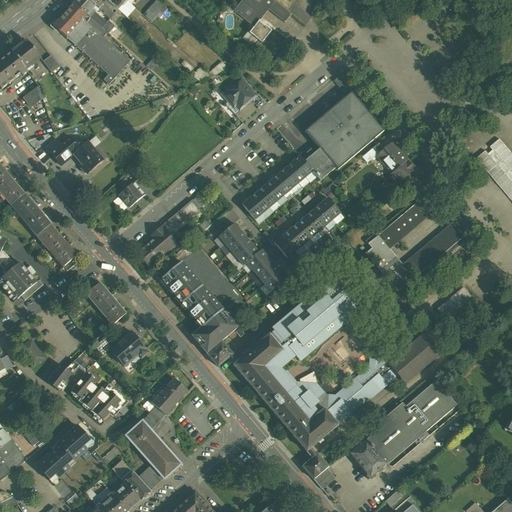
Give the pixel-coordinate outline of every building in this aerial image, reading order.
[(95,6),(88,0),(76,0),(73,4),(87,15),(87,16),(90,12),(95,6)] [(114,0),(106,0),(118,10),(122,6),(114,0)] [(259,21),(268,10),(284,23),(291,15),(272,0),(242,0),(233,12),(254,28),(259,21)] [(167,10),(156,1),(152,6),(162,15),(167,10)] [(101,4),(100,5),(98,3),(95,6),(99,10),(110,20),(114,15),(101,4)] [(73,4),(53,27),(66,39),(87,15),(73,4)] [(94,13),(93,14),(90,12),(87,16),(102,29),(106,24),(95,14),(94,13)] [(87,16),(87,15),(66,39),(108,76),(103,81),(109,85),(130,62),(103,38),(107,33),(102,29),(87,16)] [(125,19),(118,27),(122,30),(128,23),(125,19)] [(106,24),(102,29),(107,33),(110,30),(113,26),(108,21),(106,24)] [(259,21),(254,28),(249,34),(261,44),(272,31),(259,21)] [(128,23),(122,30),(127,34),(133,27),(128,23)] [(26,41),(11,53),(25,71),(40,59),(26,41)] [(35,45),(43,60),(50,56),(41,41),(35,45)] [(11,53),(0,61),(0,89),(1,90),(21,75),(22,77),(27,73),(25,71),(11,53)] [(59,67),(50,56),(42,62),(51,73),(59,67)] [(222,62),(208,74),(210,77),(211,78),(224,72),(228,70),(222,62)] [(207,74),(198,78),(196,74),(192,76),(199,82),(210,77),(208,74),(207,74)] [(353,88),(342,74),(333,82),(344,95),(353,88)] [(233,86),(231,84),(226,89),(227,90),(222,95),(228,103),(230,101),(239,111),(254,98),(245,88),(247,87),(241,79),(233,86)] [(38,87),(23,99),(31,108),(42,99),(38,87)] [(351,93),(304,132),(319,149),(304,162),(313,172),(320,181),(335,168),(337,171),(383,132),(351,93)] [(249,105),(236,116),(241,123),(254,111),(249,105)] [(103,162),(87,143),(79,150),(69,138),(61,145),(57,140),(46,149),(60,166),(72,157),(82,168),(80,170),(84,174),(86,173),(87,174),(103,162)] [(511,156),(499,141),(490,148),(492,151),(488,155),(486,152),(477,160),(511,201),(511,156)] [(384,150),(377,155),(392,173),(407,161),(392,143),(384,150)] [(378,144),(362,158),(367,164),(377,155),(384,150),(378,144)] [(304,162),(300,157),(292,163),(305,178),(313,172),(304,162)] [(392,173),(388,177),(396,186),(409,175),(415,170),(415,169),(408,160),(392,173)] [(305,178),(292,163),(285,169),(298,184),(305,178)] [(418,166),(415,169),(415,170),(409,175),(413,179),(422,171),(418,166)] [(298,184),(285,169),(278,175),(291,190),(298,184)] [(12,181),(5,172),(0,176),(0,193),(11,206),(24,195),(17,186),(17,187),(12,181)] [(291,190),(278,175),(271,181),(284,196),(291,190)] [(284,196),(271,181),(264,187),(276,202),(284,196)] [(134,183),(118,196),(129,209),(145,195),(141,191),(142,191),(138,186),(137,187),(134,183)] [(276,202),(264,187),(256,193),(269,208),(276,202)] [(269,208),(256,193),(249,199),(262,214),(269,208)] [(50,226),(40,213),(39,213),(34,208),(35,207),(24,195),(11,206),(37,237),(50,226)] [(262,214),(249,199),(242,206),(255,221),(262,214)] [(340,214),(327,199),(320,205),(332,221),(340,214)] [(192,201),(183,209),(192,219),(201,211),(192,201)] [(399,295),(466,240),(457,229),(402,273),(382,248),(426,212),(417,201),(360,247),(399,295)] [(332,221),(320,205),(312,212),(325,227),(332,221)] [(183,209),(162,227),(164,229),(171,237),(192,219),(183,209)] [(325,227),(312,212),(304,218),(317,233),(325,227)] [(317,233),(304,218),(297,224),(310,240),(317,233)] [(310,240),(297,224),(289,231),(302,246),(310,240)] [(225,245),(240,232),(234,225),(219,238),(225,245)] [(62,240),(50,226),(37,237),(36,237),(48,252),(62,240)] [(154,239),(137,253),(149,268),(167,253),(165,250),(170,246),(172,249),(177,244),(171,237),(164,229),(162,227),(151,236),(154,239)] [(302,246),(289,231),(282,237),(295,252),(302,246)] [(231,252),(246,239),(240,232),(225,245),(231,252)] [(295,252),(282,237),(274,244),(287,259),(295,252)] [(237,259),(252,246),(246,239),(231,252),(237,259)] [(76,256),(62,240),(48,252),(62,268),(75,258),(76,256)] [(246,264),(259,254),(252,246),(237,259),(243,267),(246,264)] [(1,251),(0,253),(0,264),(8,257),(5,253),(1,251)] [(259,254),(246,264),(252,271),(268,258),(262,251),(259,254)] [(8,257),(0,264),(0,266),(3,270),(12,262),(8,257)] [(78,263),(75,258),(62,268),(59,271),(63,276),(78,263)] [(268,258),(252,271),(258,278),(274,265),(268,258)] [(12,262),(3,270),(7,274),(16,267),(12,262)] [(27,272),(20,263),(16,267),(7,274),(1,280),(18,299),(21,297),(37,283),(30,276),(33,274),(29,270),(27,272)] [(181,263),(161,279),(182,304),(202,287),(181,263)] [(274,265),(258,278),(264,286),(280,273),(274,265)] [(280,273),(264,286),(270,293),(286,280),(280,273)] [(37,283),(21,297),(25,301),(43,286),(39,281),(37,283)] [(377,360),(372,360),(370,360),(370,368),(335,398),(325,397),(316,386),(295,384),(286,373),(281,373),(279,369),(294,356),(299,362),(357,312),(347,300),(350,297),(344,291),(342,293),(331,281),(273,330),(275,333),(270,337),(269,335),(238,362),(232,355),(228,359),(306,452),(311,449),(338,426),(337,425),(369,398),(370,399),(386,385),(385,384),(396,375),(405,385),(445,352),(427,331),(416,341),(409,334),(381,357),(382,358),(379,360),(377,360)] [(114,302),(110,297),(110,296),(99,283),(86,295),(112,326),(126,314),(115,302),(114,302)] [(222,311),(202,287),(182,304),(202,327),(202,328),(222,311)] [(456,332),(483,310),(464,287),(437,309),(456,332)] [(374,339),(372,360),(377,360),(379,342),(384,337),(386,340),(390,336),(365,307),(362,311),(381,333),(374,339)] [(222,311),(202,328),(202,327),(195,333),(210,351),(221,342),(237,329),(222,311)] [(131,332),(109,350),(124,367),(138,356),(141,360),(148,354),(145,350),(145,349),(131,332)] [(36,365),(46,359),(32,338),(22,344),(36,365)] [(232,355),(221,342),(210,351),(206,354),(218,368),(228,359),(232,355)] [(13,368),(7,357),(0,360),(0,362),(4,369),(3,369),(5,372),(13,368)] [(85,371),(74,362),(66,370),(72,374),(64,384),(72,391),(86,374),(84,373),(85,371)] [(60,365),(47,383),(58,392),(64,384),(72,374),(66,370),(60,365)] [(109,385),(103,391),(94,383),(95,382),(86,374),(72,391),(71,392),(80,399),(79,401),(92,411),(103,421),(110,413),(115,417),(128,402),(109,385)] [(187,392),(174,380),(152,404),(155,407),(164,415),(165,416),(187,392)] [(381,428),(349,455),(366,474),(366,477),(368,480),(371,480),(374,478),(375,475),(420,437),(424,442),(434,434),(429,428),(456,406),(436,381),(405,408),(402,404),(378,424),(381,428)] [(155,407),(146,418),(155,427),(160,420),(160,421),(164,415),(155,407)] [(150,432),(142,422),(126,437),(152,466),(164,479),(180,465),(150,432)] [(57,444),(59,446),(37,466),(49,480),(54,476),(57,479),(70,468),(67,464),(71,461),(73,462),(93,445),(77,427),(57,444)] [(3,430),(0,431),(0,443),(9,437),(3,430)] [(42,440),(34,430),(25,438),(33,447),(42,440)] [(9,437),(0,443),(0,447),(8,442),(11,440),(9,437)] [(23,457),(12,444),(11,445),(8,442),(0,447),(0,465),(1,467),(4,465),(11,473),(23,463),(23,457)] [(306,452),(312,459),(317,455),(311,449),(306,452)] [(328,468),(317,455),(312,459),(302,467),(313,480),(326,469),(328,468)] [(121,461),(111,470),(123,483),(133,474),(121,461)] [(0,482),(11,473),(4,465),(1,467),(0,468),(0,482)] [(152,466),(138,479),(149,492),(164,479),(152,466)] [(313,480),(322,490),(335,479),(326,469),(313,480)] [(133,474),(123,483),(124,484),(140,501),(140,502),(150,492),(149,492),(138,479),(133,474)] [(140,501),(124,484),(112,494),(128,511),(140,501)] [(397,491),(385,502),(390,507),(401,496),(397,491)] [(1,492),(0,492),(0,504),(13,498),(8,494),(1,492)] [(187,499),(198,511),(211,511),(194,492),(187,499)] [(112,494),(102,503),(104,505),(99,510),(100,511),(127,511),(128,511),(112,494)] [(0,511),(16,504),(13,498),(0,504),(0,511)] [(198,511),(187,499),(172,511),(198,511)] [(511,511),(511,502),(509,499),(493,511),(511,511)] [(282,511),(274,503),(263,511),(282,511)] [(475,503),(466,511),(483,511),(475,503)]
